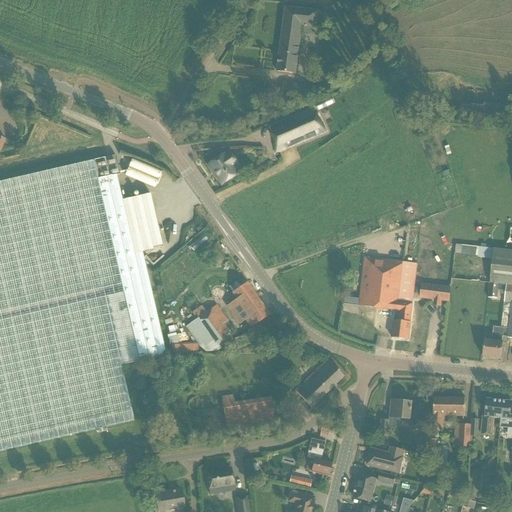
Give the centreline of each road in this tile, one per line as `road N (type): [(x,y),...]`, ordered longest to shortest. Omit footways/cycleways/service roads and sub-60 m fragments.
road 1 (unclassified): [(0,488),(285,441),(339,399),(358,400)]
road 2 (secondary): [(370,362),(292,319),(161,137)]
road 3 (secondary): [(161,137),(136,118),(0,62)]
road 4 (unclassified): [(161,137),(245,0)]
road 5 (secondary): [(511,378),(370,362)]
